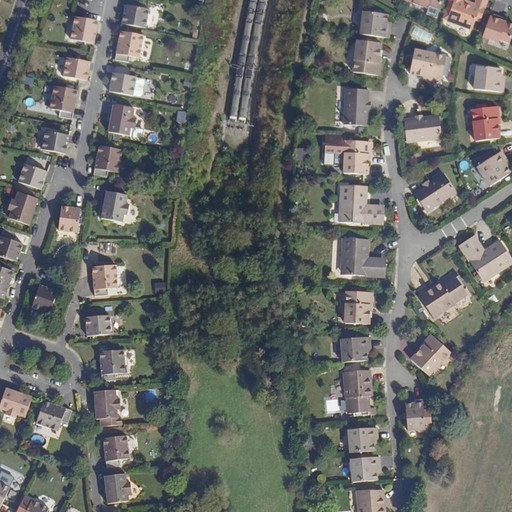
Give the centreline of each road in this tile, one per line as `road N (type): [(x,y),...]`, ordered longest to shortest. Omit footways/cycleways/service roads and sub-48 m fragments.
road 1 (residential): [(114,0),(85,131),(54,189),(5,332)]
road 2 (residential): [(407,246),(391,348),(397,474)]
road 3 (residential): [(407,246),(389,135),(397,43)]
road 4 (residential): [(511,190),(432,240),(407,246)]
road 5 (residential): [(0,373),(65,391),(76,367),(59,349)]
